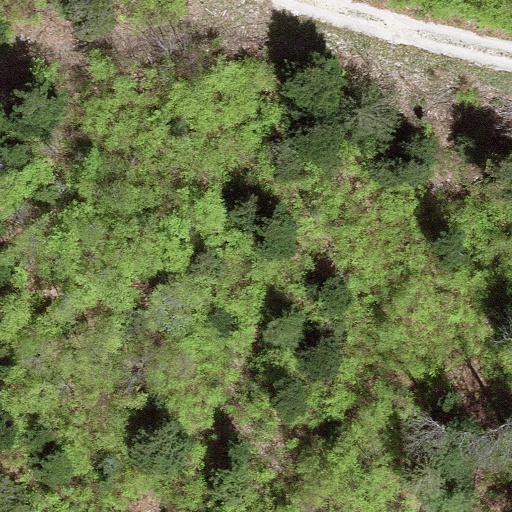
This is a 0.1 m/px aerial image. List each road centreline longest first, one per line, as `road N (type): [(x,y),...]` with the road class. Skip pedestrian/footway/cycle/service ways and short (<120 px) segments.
road 1 (track): [(0,80),(310,0)]
road 2 (track): [(317,0),(511,52)]
